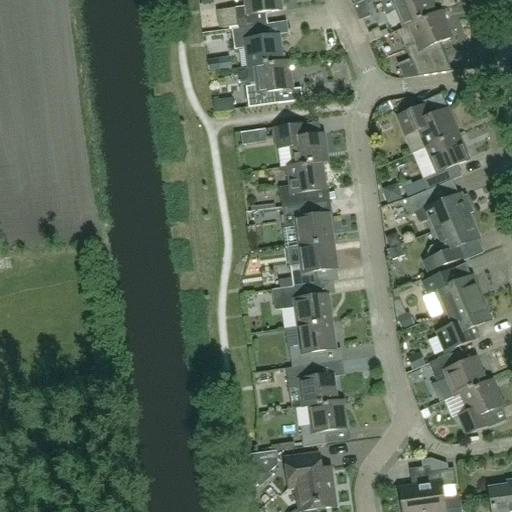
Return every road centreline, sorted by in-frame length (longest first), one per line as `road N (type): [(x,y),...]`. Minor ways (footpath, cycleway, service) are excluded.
road 1 (unclassified): [(404,413),(385,338),(365,89)]
road 2 (unclassified): [(365,89),(510,74)]
road 3 (unclassified): [(511,436),(441,452),(404,413)]
